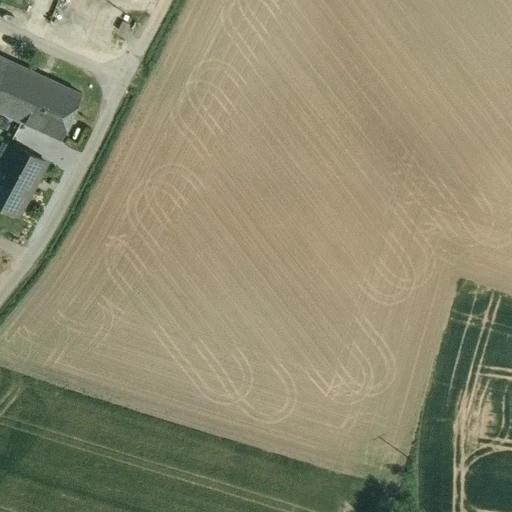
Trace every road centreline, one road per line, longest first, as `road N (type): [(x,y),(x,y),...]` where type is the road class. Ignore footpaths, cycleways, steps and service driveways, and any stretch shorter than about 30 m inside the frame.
road 1 (unclassified): [(0,281),(56,203),(126,71)]
road 2 (residential): [(0,15),(126,71)]
